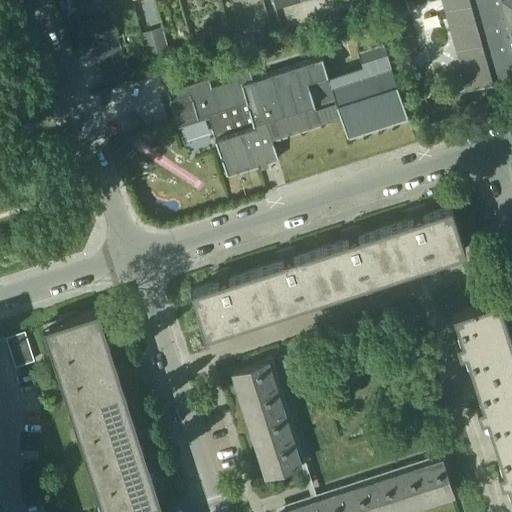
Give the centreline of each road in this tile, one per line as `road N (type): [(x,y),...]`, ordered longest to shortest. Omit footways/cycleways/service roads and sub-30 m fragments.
road 1 (residential): [(137,253),(487,135)]
road 2 (residential): [(137,253),(31,0)]
road 3 (residential): [(223,511),(137,253)]
road 4 (residential): [(0,300),(137,253)]
